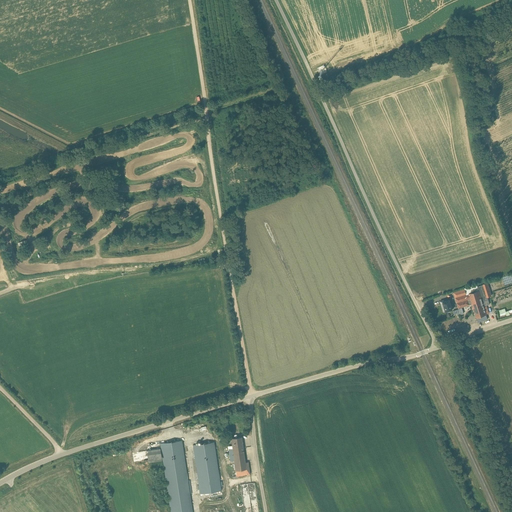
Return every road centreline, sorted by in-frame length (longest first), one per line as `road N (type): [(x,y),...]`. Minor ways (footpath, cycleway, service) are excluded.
road 1 (track): [(189,0),(249,398)]
road 2 (unclassified): [(438,346),(275,0)]
road 3 (unclassified): [(0,483),(80,449),(249,398)]
road 4 (unclassified): [(249,398),(438,346)]
